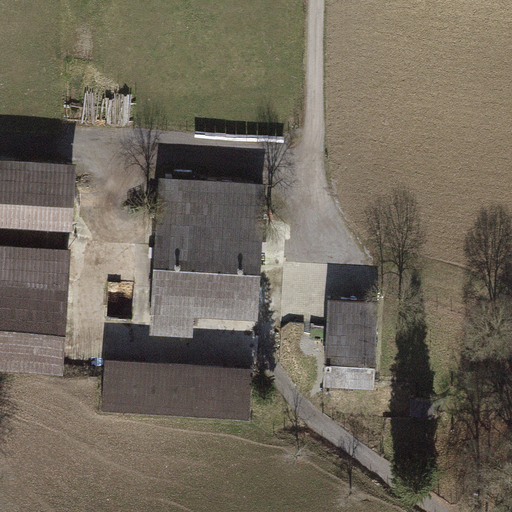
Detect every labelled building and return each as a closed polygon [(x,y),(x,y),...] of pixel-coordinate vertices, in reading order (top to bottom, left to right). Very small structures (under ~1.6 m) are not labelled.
[(71,163),(0,159),(0,229),(67,233),(71,163)] [(262,184),(157,179),(149,333),(195,336),(196,316),(255,319),(262,184)] [(69,249),(0,244),(0,367),(60,372),(69,249)] [(377,305),(327,301),(321,385),(371,388),(377,305)] [(251,365),(103,358),(101,411),(248,418),(251,365)]
